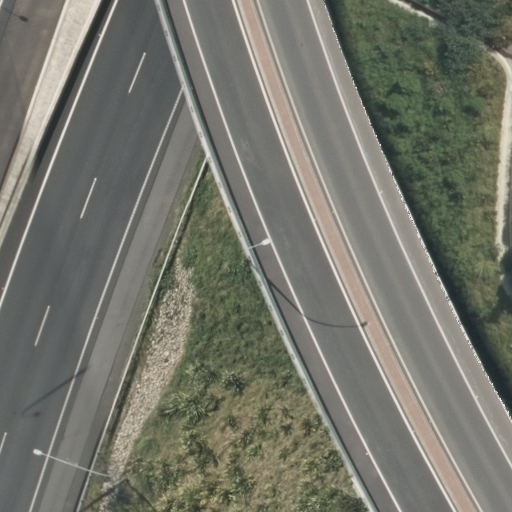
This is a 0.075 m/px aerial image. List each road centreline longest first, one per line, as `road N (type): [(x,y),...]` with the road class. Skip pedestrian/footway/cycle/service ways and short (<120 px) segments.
road 1 (secondary): [(426,511),(285,219),(212,0)]
road 2 (secondary): [(282,0),(348,180),(511,504)]
road 3 (motorway): [(161,0),(0,428)]
